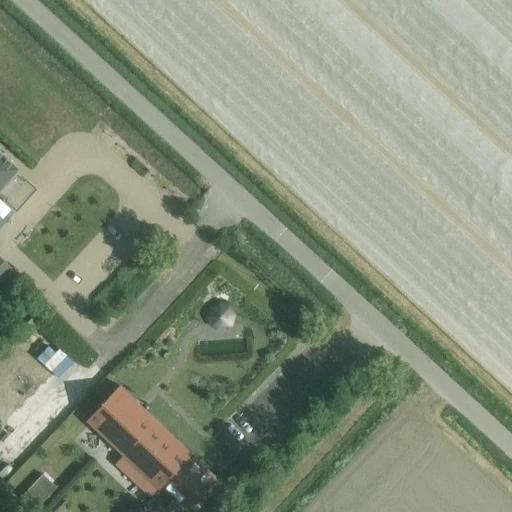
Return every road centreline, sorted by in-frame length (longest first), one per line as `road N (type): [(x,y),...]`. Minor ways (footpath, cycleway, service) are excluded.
road 1 (tertiary): [(511,447),(22,0)]
road 2 (unknown): [(177,241),(91,349),(0,259)]
road 3 (unknown): [(79,156),(177,241)]
